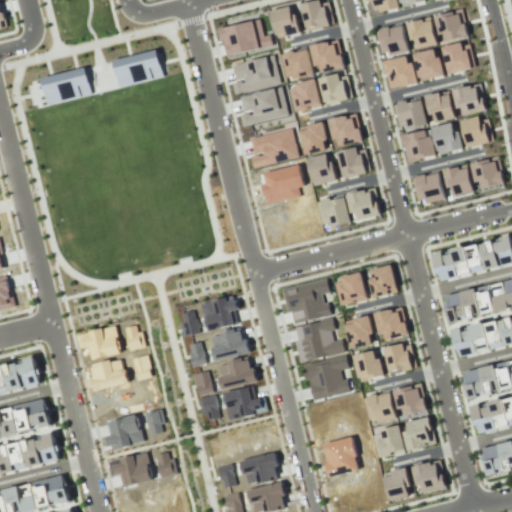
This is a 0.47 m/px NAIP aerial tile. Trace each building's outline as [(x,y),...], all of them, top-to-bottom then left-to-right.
[(328,0),(322,0),(300,5),(307,30),(334,23),(328,0)] [(397,0),(367,0),(371,14),(399,8),(397,0)] [(298,14),(292,14),(291,7),(272,9),(275,37),(300,34),(298,14)] [(435,16),(442,43),(469,35),(461,9),(435,16)] [(409,40),(416,39),(417,48),(436,46),(433,18),(407,21),(409,40)] [(220,28),(226,56),(273,45),(270,34),(264,35),(260,19),(220,28)] [(381,56),(408,52),(404,25),(376,29),(381,56)] [(311,45),(318,74),(345,67),(338,39),(311,45)] [(469,41),(442,48),(449,74),(476,67),(469,41)] [(413,53),(419,81),(443,76),(437,48),(413,53)] [(112,60),(119,87),(163,76),(156,49),(112,60)] [(310,49),(282,53),(286,79),(313,75),(310,49)] [(233,64),(236,82),(233,83),(235,93),(281,84),(275,55),(233,64)] [(383,61),(406,55),(408,63),(413,61),(418,82),(390,89),(383,61)] [(40,78),(47,105),(92,94),(85,67),(40,78)] [(353,97),(347,75),(340,77),(338,73),(318,78),(325,104),(353,97)] [(289,86),(296,112),(322,105),(315,79),(289,86)] [(464,116),(487,110),(481,83),(452,89),(457,109),(462,107),(464,116)] [(240,96),(244,113),(240,114),(243,126),(289,116),(283,87),(240,96)] [(433,124),(456,118),(449,90),(426,95),(433,124)] [(427,123),(421,98),(393,105),(399,130),(427,123)] [(336,147),(363,141),(356,112),(330,119),(336,147)] [(461,122),(468,148),(494,140),(487,115),(461,122)] [(298,128),(306,155),(330,148),(323,121),(298,128)] [(438,154),(463,148),(459,130),(454,131),(453,122),(432,127),(438,154)] [(254,168),(299,157),(293,128),(251,138),(255,154),(251,156),(254,168)] [(401,135),(407,162),(434,156),(428,129),(401,135)] [(343,178),(371,171),(364,145),(336,152),(343,178)] [(309,157),(312,185),(335,182),(332,154),(309,157)] [(476,188),(503,184),(500,158),(473,161),(476,188)] [(443,169),(447,190),(452,189),(454,197),(474,193),(468,164),(443,169)] [(412,179),(439,172),(446,198),(426,204),(425,197),(418,199),(412,179)] [(346,194),(346,196),(332,199),(332,197),(317,200),(323,228),(381,216),(375,188),(346,194)] [(433,254),(510,235),(511,243),(511,264),(440,281),(433,254)] [(398,291),(392,264),(371,269),(373,278),(369,279),(373,297),(398,291)] [(335,280),(342,306),(368,299),(361,272),(335,280)] [(444,294),(511,277),(511,306),(450,322),(444,294)] [(291,324),(330,315),(325,293),(330,292),(327,278),(283,288),(291,324)] [(377,311),(380,339),(408,336),(404,307),(377,311)] [(453,330),(511,315),(511,344),(460,357),(453,330)] [(345,322),(352,349),(376,342),(369,316),(345,322)] [(300,362),(345,353),(342,339),(335,340),(331,319),(293,326),(300,362)] [(389,373),(416,368),(412,342),(384,347),(389,373)] [(376,349),(352,356),(360,382),(383,375),(376,349)] [(349,393),(344,370),(349,369),(346,355),(306,364),(308,372),(307,373),(313,400),(349,393)] [(0,394),(42,385),(36,358),(0,365),(0,394)] [(463,372),(511,359),(511,387),(470,398),(463,372)] [(399,415),(426,411),(422,384),(395,388),(399,415)] [(368,396),(375,424),(397,418),(390,391),(368,396)] [(470,407),(511,396),(511,424),(476,433),(470,407)] [(0,437),(51,428),(46,400),(0,408),(0,437)] [(406,421),(408,430),(403,431),(407,450),(435,444),(429,417),(406,421)] [(380,456),(404,453),(401,426),(377,429),(380,456)] [(0,474),(60,462),(54,435),(0,446),(0,474)] [(511,439),(479,447),(487,476),(511,469),(511,439)] [(416,486),(422,484),(423,493),(446,487),(440,460),(412,466),(416,486)] [(413,496),(406,467),(383,473),(390,502),(413,496)] [(0,511),(29,511),(70,504),(64,476),(3,488),(4,495),(0,495),(0,511)]
